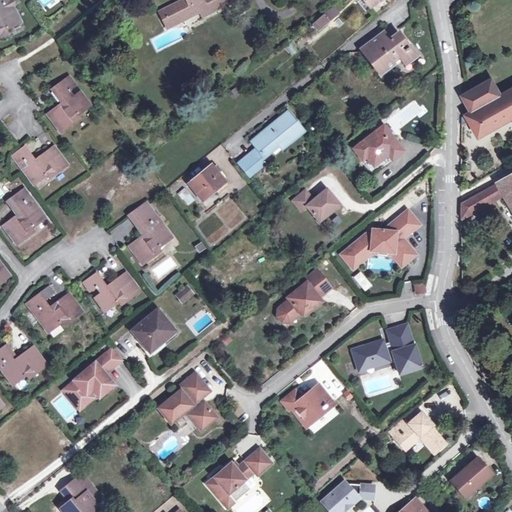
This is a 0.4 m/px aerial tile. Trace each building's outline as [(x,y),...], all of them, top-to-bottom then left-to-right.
[(0,0),(0,36),(9,32),(7,28),(21,22),(13,6),(16,5),(13,0),(0,0)] [(181,0),(159,11),(164,20),(167,18),(171,26),(189,16),(187,12),(198,7),(203,16),(233,0),(201,0),(200,0),(181,0)] [(356,0),(366,11),(378,0),(356,0)] [(339,14),(333,7),(324,14),(330,21),(339,14)] [(330,21),(324,14),(312,24),(318,31),(330,21)] [(381,33),(360,50),(379,75),(394,64),(393,61),(398,57),(404,65),(416,56),(398,32),(388,40),(381,33)] [(62,103),(48,113),(60,131),(79,117),(77,114),(89,105),(78,91),(73,94),(70,91),(75,86),(68,77),(56,86),(67,102),(63,104),(62,103)] [(491,79),(461,96),(470,111),(465,115),(478,137),(511,117),(511,87),(500,94),(491,79)] [(56,86),(52,89),(62,103),(63,104),(67,102),(56,86)] [(304,131),(288,112),(251,141),(257,148),(239,163),(249,175),(264,163),(260,159),(279,144),(287,138),(290,142),(304,131)] [(384,126),(354,149),(370,169),(367,171),(371,176),(403,151),(384,126)] [(290,142),(287,138),(279,144),(282,149),(290,142)] [(26,145),(13,155),(34,184),(46,175),(48,178),(67,164),(54,147),(39,157),(40,159),(38,161),(26,145)] [(226,181),(212,165),(189,184),(202,200),(226,181)] [(511,172),(460,203),(461,219),(503,194),(511,208),(511,172)] [(177,194),(188,206),(195,200),(184,188),(177,194)] [(19,216),(18,215),(4,225),(17,243),(36,230),(33,226),(46,217),(34,202),(29,206),(26,202),(31,198),(24,189),(11,199),(22,214),(19,216)] [(306,191),(293,201),(302,212),(308,208),(320,222),(341,205),(328,189),(315,200),(306,191)] [(146,202),(132,212),(149,234),(146,237),(144,235),(143,235),(130,246),(143,262),(161,249),(159,246),(172,237),(146,202)] [(394,251),(401,253),(409,261),(417,255),(404,239),(421,225),(408,210),(389,225),(387,231),(382,231),(371,231),(372,235),(366,234),(340,255),(353,270),(359,265),(359,259),(357,256),(366,249),(371,250),(371,251),(394,253),(394,251)] [(132,212),(128,216),(143,235),(144,235),(146,237),(149,234),(132,212)] [(401,268),(409,261),(401,253),(394,251),(394,253),(371,251),(371,250),(366,249),(357,256),(359,259),(359,265),(372,255),(392,257),(401,268)] [(0,282),(9,275),(0,262),(0,282)] [(277,309),(277,317),(282,323),(289,324),(300,315),(306,315),(311,311),(308,307),(312,303),(314,305),(321,300),(319,298),(331,289),(317,270),(304,280),(306,283),(287,298),(289,300),(277,309)] [(361,271),(353,277),(364,292),(372,286),(361,271)] [(97,287),(100,292),(94,296),(105,311),(118,301),(121,304),(139,290),(126,273),(112,284),(112,285),(109,287),(98,272),(84,282),(91,292),(97,287)] [(423,284),(415,285),(416,294),(424,293),(423,284)] [(41,293),(27,303),(48,332),(60,322),(63,325),(82,311),(69,294),(53,305),(54,307),(52,309),(45,300),(54,293),(48,285),(39,291),(41,293)] [(193,293),(188,286),(176,295),(183,302),(193,293)] [(158,308),(132,330),(147,349),(161,339),(163,342),(176,330),(158,308)] [(413,345),(406,325),(387,331),(390,342),(391,346),(385,348),(384,344),(383,340),(352,350),(356,362),(362,360),(363,362),(371,359),(373,367),(389,362),(389,360),(394,359),(395,360),(398,370),(404,369),(405,372),(415,369),(414,365),(420,364),(414,345),(413,345)] [(5,347),(0,350),(0,367),(13,384),(25,375),(27,378),(46,365),(33,347),(18,358),(19,360),(16,362),(5,347)] [(112,348),(108,351),(116,362),(121,358),(112,348)] [(108,351),(98,359),(107,370),(116,362),(108,351)] [(93,364),(95,365),(75,382),(73,380),(69,384),(70,386),(68,388),(78,400),(87,392),(92,388),(99,396),(112,385),(105,376),(103,378),(101,375),(107,370),(98,359),(93,364)] [(356,362),(358,372),(373,367),(371,359),(363,362),(362,360),(356,362)] [(196,373),(181,385),(189,395),(186,397),(181,391),(160,408),(172,423),(187,410),(202,429),(216,418),(204,403),(199,407),(196,403),(210,392),(196,373)] [(294,392),(282,402),(289,410),(290,408),(304,424),(312,417),(315,421),(326,412),(324,409),(332,402),(318,385),(300,400),(294,392)] [(68,388),(65,390),(79,407),(91,397),(87,392),(78,400),(68,388)] [(51,403),(67,422),(77,414),(61,395),(51,403)] [(336,408),(308,429),(312,434),(340,413),(336,408)] [(409,423),(405,419),(390,431),(396,437),(395,438),(405,449),(419,436),(434,453),(445,444),(430,427),(432,425),(421,412),(409,423)] [(312,417),(304,424),(306,428),(315,421),(312,417)] [(231,463),(207,484),(223,503),(231,496),(236,502),(246,493),(239,486),(244,481),(255,473),(257,476),(272,463),(259,449),(236,469),(231,463)] [(477,460),(452,481),(467,497),(491,476),(477,460)] [(82,475),(77,479),(89,495),(95,490),(82,475)] [(64,490),(72,500),(61,509),(63,511),(95,511),(100,508),(89,495),(77,479),(64,490)] [(244,481),(239,486),(246,493),(251,489),(244,481)] [(344,481),(322,500),(331,511),(335,511),(340,508),(342,511),(358,497),(372,499),(373,485),(357,484),(351,489),(344,481)] [(231,496),(223,503),(228,509),(236,502),(231,496)] [(427,511),(415,498),(399,511),(427,511)]
